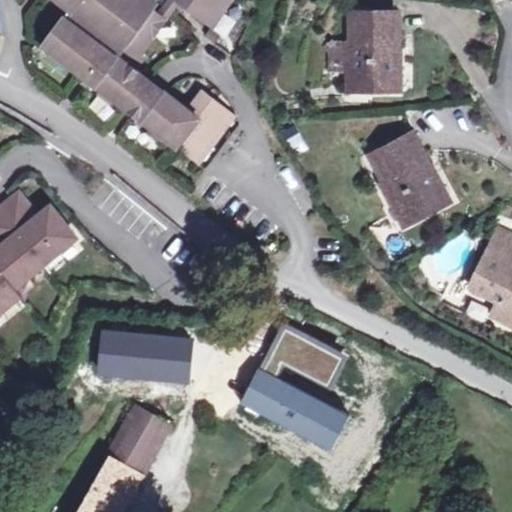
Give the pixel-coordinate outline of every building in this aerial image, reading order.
[(154,10),(141,1),(139,0),(60,0),(73,9),(45,47),(210,171),(246,123),(215,101),(202,118),(135,69),(144,56),(141,53),(166,21),(158,15),(154,11),(154,10)] [(155,0),(141,0),(141,1),(154,10),(159,3),(155,0)] [(179,0),(168,0),(158,15),(166,21),(181,1),(179,0)] [(179,0),(181,1),(213,24),(230,0),(179,0)] [(348,89),(397,89),(396,72),(390,72),(390,49),(399,49),(399,13),(352,14),(352,40),(352,46),(348,47),(348,73),(348,89)] [(329,73),(348,73),(348,47),(352,46),(352,40),(329,41),(329,73)] [(396,72),(397,89),(405,89),(405,49),(399,49),(390,49),(390,72),(396,72)] [(422,170),(430,166),(414,135),(373,156),(388,185),(384,187),(404,225),(445,203),(438,188),(433,191),(422,170)] [(435,163),(430,166),(422,170),(433,191),(438,188),(445,203),(454,198),(435,163)] [(17,190),(12,194),(36,224),(54,209),(50,204),(37,214),(17,190)] [(12,194),(0,203),(0,207),(42,259),(74,233),(54,209),(36,224),(12,194)] [(42,259),(0,207),(0,234),(10,247),(0,254),(0,272),(10,285),(42,259)] [(501,302),(495,315),(511,323),(511,234),(500,230),(473,288),(501,302)] [(0,254),(10,247),(0,234),(0,254)] [(476,261),(470,258),(463,271),(447,280),(463,287),(476,261)] [(0,305),(16,292),(10,285),(0,272),(0,305)] [(110,458),(143,477),(173,424),(135,403),(106,455),(110,458)] [(122,511),(143,477),(110,458),(80,511),(18,511),(16,511),(15,511),(122,511)] [(196,501),(216,509),(225,487),(197,475),(196,501)] [(214,511),(216,509),(196,501),(191,511),(214,511)]
